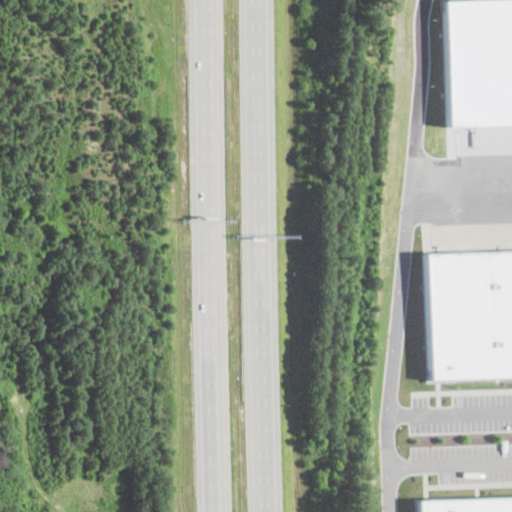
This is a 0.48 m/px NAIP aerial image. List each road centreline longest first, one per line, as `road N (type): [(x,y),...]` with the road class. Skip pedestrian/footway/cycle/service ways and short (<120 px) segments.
road 1 (motorway): [(272,511),(266,0)]
road 2 (motorway): [(211,0),(212,511)]
